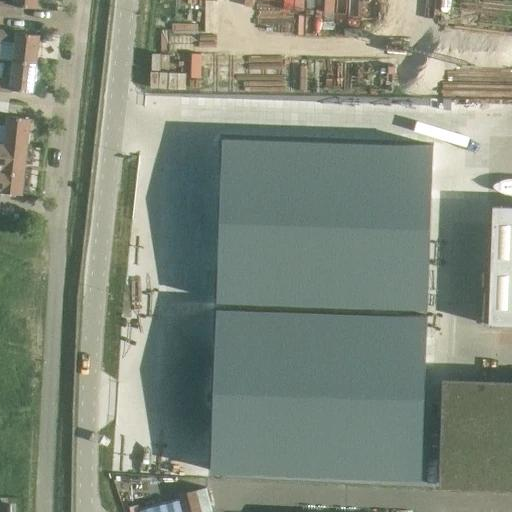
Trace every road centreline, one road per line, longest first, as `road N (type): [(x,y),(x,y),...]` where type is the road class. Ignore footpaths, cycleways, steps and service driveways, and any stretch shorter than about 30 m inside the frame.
road 1 (unknown): [(96,266),(167,266),(185,229),(186,198),(197,188),(453,203),(466,246),(460,379)]
road 2 (unclassified): [(85,511),(96,266),(126,0)]
road 3 (unclassified): [(44,511),(57,225),(83,0)]
